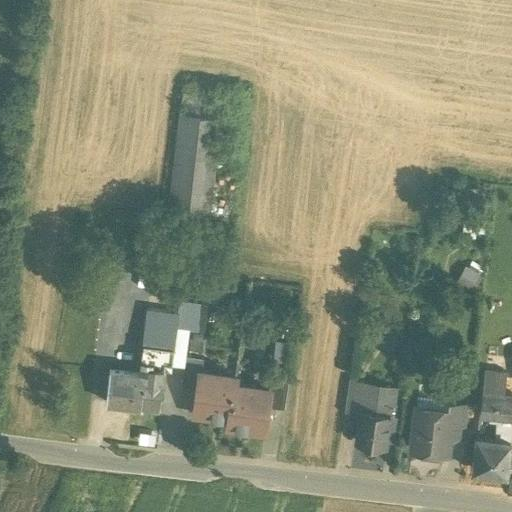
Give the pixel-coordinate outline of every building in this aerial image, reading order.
[(222,96),(183,91),(169,212),(209,217),(222,96)] [(170,312),(148,309),(143,344),(174,348),(177,328),(177,327),(168,325),(170,312)] [(189,330),(177,328),(174,348),(172,364),(184,365),(185,355),(189,330)] [(174,348),(143,344),(141,360),(165,363),(172,364),(174,348)] [(202,358),(185,355),(184,365),(181,387),(196,389),(198,371),(200,371),(202,358)] [(145,374),(110,370),(106,402),(142,406),(142,403),(160,406),(164,368),(146,366),(145,374)] [(200,371),(198,371),(196,389),(192,414),(229,419),(230,419),(234,384),(235,384),(236,376),(200,371)] [(501,374),(483,371),(481,392),(499,394),(501,374)] [(289,377),(271,375),(269,389),(270,389),(268,407),(284,409),(289,377)] [(365,383),(349,381),(345,410),(359,412),(359,410),(361,410),(364,391),(365,383)] [(235,384),(234,384),(230,419),(229,419),(228,427),(264,432),(268,407),(270,389),(269,389),(235,384)] [(392,395),(364,391),(361,410),(389,414),(392,395)] [(511,395),(499,394),(481,392),(479,414),(490,415),(511,418),(511,416),(511,395)] [(467,406),(447,403),(446,409),(450,410),(446,435),(463,438),(467,406)] [(430,411),(415,409),(410,448),(444,453),(446,435),(450,410),(446,409),(436,408),(430,411)] [(361,410),(359,410),(359,412),(354,441),(385,446),(389,414),(361,410)] [(511,418),(490,415),(489,422),(495,423),(494,440),(509,442),(511,418)] [(494,440),(476,438),(472,471),(506,475),(509,442),(494,440)]
